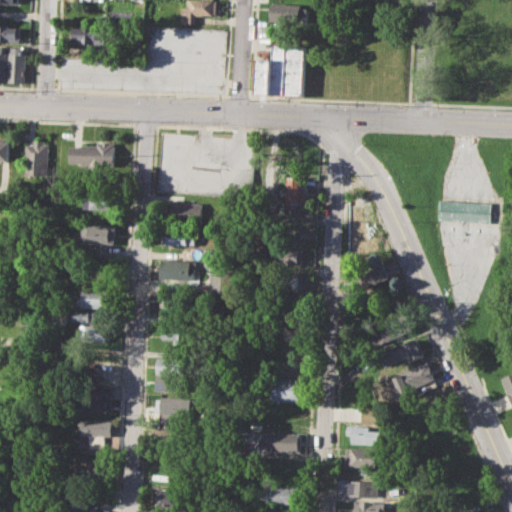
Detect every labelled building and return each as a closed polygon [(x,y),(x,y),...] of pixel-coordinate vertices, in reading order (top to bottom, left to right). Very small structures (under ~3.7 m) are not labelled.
[(185,0),(217,0),(217,16),(196,15),(196,22),(179,22),(180,6),(185,6),(185,0)] [(269,2),(302,4),(301,7),(307,8),(306,24),(268,22),(269,2)] [(0,20),(3,21),(3,24),(11,25),(11,27),(22,28),(22,43),(1,42),(1,39),(0,38),(0,20)] [(72,26),(83,26),(83,22),(95,23),(95,31),(108,32),(108,45),(71,43),(72,26)] [(255,91),(256,58),(272,59),(273,43),(305,45),(303,94),(255,91)] [(10,82),(12,46),(24,47),(24,51),(30,51),(28,83),(10,82)] [(0,47),(8,47),(7,81),(0,80),(0,47)] [(28,144),(35,144),(35,139),(46,139),(46,142),(51,143),(50,175),(27,174),(28,144)] [(0,141),(12,142),(11,162),(0,161),(0,141)] [(73,145),(98,146),(98,141),(116,142),(115,166),(72,164),(73,145)] [(290,177),(304,177),(303,185),(308,185),(307,205),(286,205),(286,189),(290,190),(290,177)] [(85,190),(117,190),(117,209),(85,208),(85,190)] [(352,195),(366,194),(373,209),(368,208),(368,219),(351,219),(352,195)] [(439,199),(496,201),(495,223),(438,220),(439,199)] [(175,200),(206,201),(205,217),(175,217),(175,200)] [(84,224),(118,225),(117,243),(83,241),(84,224)] [(169,228),(200,229),(200,245),(169,244),(169,228)] [(279,247),(306,247),(306,264),(285,264),(285,260),(279,260),(279,247)] [(163,258),(194,259),(194,266),(198,267),(198,278),(163,277),(163,258)] [(356,274),(384,263),(389,277),(362,288),(356,274)] [(213,274),(212,292),(227,292),(228,274),(213,274)] [(268,274),(303,275),(303,292),(267,291),(268,274)] [(85,287),(113,288),(112,307),(79,306),(80,295),(84,295),(85,287)] [(162,295),(163,308),(179,307),(179,295),(162,295)] [(73,310),(98,311),(98,323),(73,322),(73,310)] [(378,324),(404,314),(410,331),(385,341),(378,324)] [(83,324),(115,325),(115,339),(109,338),(109,342),(82,341),(83,324)] [(164,324),(197,325),(196,340),(164,339),(164,324)] [(386,351),(419,337),(426,355),(411,361),(408,356),(391,363),(386,351)] [(160,357),(195,358),(194,373),(159,373),(160,357)] [(403,372),(428,361),(436,379),(411,389),(403,372)] [(511,398),(503,376),(511,372),(511,398)] [(159,375),(194,376),(193,391),(159,390),(159,375)] [(269,378),(302,379),(301,401),(275,400),(275,393),(268,393),(269,378)] [(82,390),(115,392),(114,409),(81,407),(82,390)] [(157,399),(163,399),(163,396),(196,397),(196,416),(162,415),(163,410),(157,410),(157,399)] [(364,409),(381,410),(380,422),(363,421),(364,409)] [(83,420),(115,421),(115,436),(107,436),(107,447),(92,447),(92,441),(83,441),(83,420)] [(347,424),(373,426),(373,430),(382,430),(382,443),(353,442),(353,434),(347,434),(347,424)] [(156,427),(194,428),(193,447),(156,446),(156,427)] [(263,432),(302,433),(301,451),(262,450),(263,432)] [(347,447),(383,448),(383,466),(346,465),(347,447)] [(75,456),(109,457),(108,474),(74,473),(75,456)] [(350,478),(382,479),(381,496),(350,494),(350,478)] [(263,487),(300,487),(299,503),(262,503),(263,487)] [(158,490),(192,491),(192,508),(158,507),(158,490)] [(356,511),(356,501),(384,502),(384,511),(356,511)]
